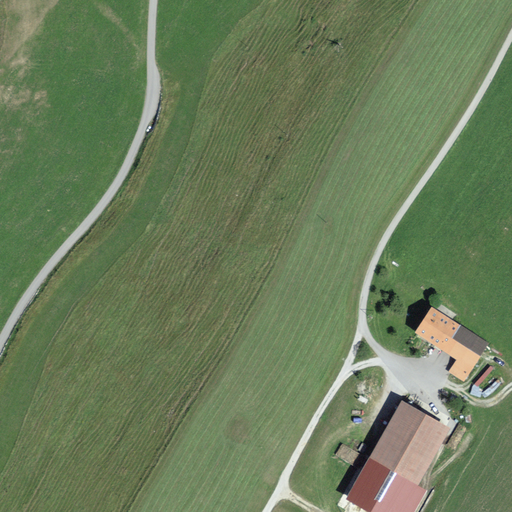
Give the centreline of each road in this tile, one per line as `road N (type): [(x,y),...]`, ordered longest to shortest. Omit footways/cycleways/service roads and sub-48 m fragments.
road 1 (unclassified): [(153,0),(136,144),(0,343)]
road 2 (track): [(380,360),(341,375),(267,511)]
road 3 (track): [(380,360),(471,398),(489,399),(511,386)]
